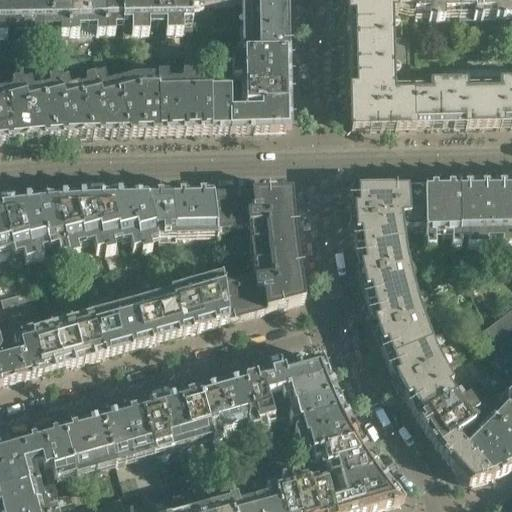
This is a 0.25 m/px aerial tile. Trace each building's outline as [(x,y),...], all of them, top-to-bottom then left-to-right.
[(14,28),(13,0),(0,0),(0,41),(5,41),(5,29),(14,28)] [(32,41),(31,0),(13,0),(14,28),(23,28),(23,41),(32,41)] [(50,28),(49,0),(31,0),(32,41),(41,40),(41,28),(50,28)] [(68,40),(67,0),(49,0),(50,28),(59,28),(59,40),(68,40)] [(86,27),(85,0),(67,0),(68,40),(77,40),(77,27),(86,27)] [(104,39),(103,0),(85,0),(86,27),(95,27),(95,39),(104,39)] [(121,27),(121,0),(103,0),(104,39),(113,39),(113,27),(121,27)] [(137,39),(136,0),(121,0),(121,27),(122,39),(137,39)] [(154,26),(153,0),(136,0),(137,39),(146,38),(145,26),(154,26)] [(171,38),(171,0),(153,0),(154,26),(163,26),(163,38),(171,38)] [(188,26),(188,21),(188,0),(171,0),(171,38),(180,38),(179,26),(188,26)] [(288,57),(288,27),(287,0),(188,0),(188,21),(196,21),(209,9),(241,8),(242,58),(244,58),(288,57)] [(405,82),(404,42),(397,42),(397,23),(401,23),(401,14),(413,14),(413,0),(347,0),(349,95),(350,135),(444,134),(442,81),(405,82)] [(437,24),(436,0),(413,0),(413,14),(414,25),(422,25),(421,17),(423,17),(423,13),(430,12),(430,25),(437,24)] [(459,16),(458,0),(436,0),(437,24),(444,24),(444,12),(451,12),(451,16),(459,16)] [(481,23),(481,15),(480,0),(458,0),(459,16),(468,16),(468,12),(473,12),(473,24),(481,23)] [(504,23),(503,0),(480,0),(481,15),(489,15),(489,11),(496,11),(496,23),(504,23)] [(511,0),(503,0),(504,23),(511,23),(510,11),(511,10),(511,0)] [(69,62),(68,48),(50,48),(51,63),(69,62)] [(138,60),(138,52),(122,52),(122,60),(138,60)] [(155,60),(155,52),(138,52),(138,60),(155,60)] [(289,73),(288,57),(244,58),(244,66),(232,66),(233,74),(289,73)] [(138,60),(122,60),(105,61),(108,70),(158,69),(158,60),(155,60),(138,60)] [(289,89),(289,73),(233,74),(233,82),(245,82),(245,90),(289,89)] [(211,139),(210,97),(209,91),(201,92),(201,79),(192,80),(194,139),(211,139)] [(511,132),(511,79),(442,81),(444,134),(511,132)] [(129,141),(115,92),(106,95),(102,80),(94,83),(110,142),(129,141)] [(176,140),(175,92),(167,92),(167,80),(158,81),(159,140),(176,140)] [(194,139),(192,80),(183,80),(183,92),(175,92),(176,140),(194,139)] [(110,142),(94,83),(93,81),(84,83),(88,97),(80,99),(92,142),(110,142)] [(159,140),(158,81),(112,82),(115,92),(129,141),(159,140)] [(73,142),(58,88),(57,84),(39,88),(42,98),(55,144),(73,142)] [(36,145),(21,90),(20,86),(12,88),(15,100),(6,103),(18,147),(36,145)] [(92,142),(80,99),(79,97),(70,100),(66,86),(58,88),(73,142),(92,142)] [(55,144),(42,98),(33,101),(29,88),(21,90),(36,145),(55,144)] [(289,108),(289,89),(245,90),(245,109),(261,109),(289,108)] [(230,139),(230,117),(229,97),(210,97),(211,139),(230,139)] [(18,147),(6,103),(6,101),(0,102),(0,148),(0,149),(18,147)] [(290,137),(289,108),(261,109),(261,116),(262,138),(290,137)] [(262,138),(261,116),(230,117),(230,139),(262,138)] [(493,241),(492,192),(475,193),(476,253),(485,253),(485,241),(493,241)] [(510,252),(509,192),(492,192),(493,241),(501,240),(501,252),(510,252)] [(459,241),(458,193),(424,194),(425,234),(426,254),(433,254),(433,258),(453,258),(453,253),(460,253),(459,241)] [(476,253),(475,193),(458,193),(459,241),(467,241),(467,253),(476,253)] [(425,234),(424,194),(351,195),(351,215),(352,227),(355,226),(356,236),(353,236),(357,265),(406,258),(404,247),(402,234),(425,234)] [(294,236),(291,197),(273,197),(269,196),(265,196),(262,198),(212,199),(216,236),(242,233),(241,231),(248,230),(250,247),(255,246),(256,257),(296,252),(294,236)] [(217,239),(216,236),(212,199),(171,200),(176,240),(217,239)] [(176,240),(171,200),(146,201),(156,241),(176,240)] [(121,242),(109,201),(91,202),(54,204),(71,263),(72,266),(81,264),(77,250),(85,248),(86,250),(95,248),(98,259),(106,256),(107,260),(116,257),(113,245),(121,242)] [(142,254),(128,201),(109,201),(121,242),(122,245),(131,243),(134,256),(142,254)] [(156,241),(146,201),(128,201),(142,254),(144,258),(153,255),(149,243),(156,241)] [(71,263),(54,204),(36,205),(49,253),(49,255),(58,253),(62,266),(71,263)] [(49,253),(36,205),(17,207),(0,210),(0,211),(12,253),(14,259),(23,256),(26,268),(34,266),(34,268),(43,265),(41,255),(49,253)] [(0,256),(12,253),(0,211),(0,256)] [(304,306),(299,277),(298,269),(296,252),(256,257),(258,268),(253,269),(255,285),(248,286),(248,284),(223,287),(228,327),(276,314),(279,314),(284,313),(287,311),(304,306)] [(220,263),(219,255),(198,255),(199,266),(220,263)] [(493,272),(493,256),(476,256),(476,273),(493,272)] [(415,298),(409,278),(407,267),(406,258),(357,265),(358,273),(360,284),(363,283),(365,293),(362,293),(367,311),(415,298)] [(164,271),(161,260),(145,265),(148,273),(148,275),(164,271)] [(148,273),(145,265),(145,263),(128,268),(130,277),(143,274),(148,273)] [(458,278),(458,267),(439,268),(440,279),(458,278)] [(167,281),(164,271),(148,275),(148,273),(143,274),(146,287),(167,281)] [(228,327),(223,287),(223,285),(193,294),(204,334),(228,327)] [(204,334),(193,294),(171,300),(172,302),(183,340),(204,334)] [(429,341),(422,324),(418,310),(415,298),(367,311),(372,328),(376,340),(379,339),(382,347),(379,348),(385,365),(431,348),(429,341)] [(183,340),(172,302),(132,313),(143,351),(183,340)] [(143,351),(132,313),(92,324),(102,362),(143,351)] [(508,363),(511,358),(511,314),(485,335),(508,363)] [(102,362),(92,324),(72,330),(82,368),(102,362)] [(82,368),(72,330),(52,335),(63,374),(82,368)] [(63,374),(52,335),(32,341),(43,379),(63,374)] [(43,379),(32,341),(32,340),(13,345),(15,356),(24,385),(43,379)] [(458,397),(436,358),(431,348),(385,365),(393,382),(399,394),(402,393),(406,401),(404,402),(417,424),(453,400),(458,397)] [(24,385),(15,356),(9,357),(8,362),(0,363),(0,390),(0,391),(24,385)] [(321,363),(260,380),(265,399),(281,395),(283,403),(290,400),(293,409),(335,398),(328,382),(321,363)] [(492,397),(504,385),(497,379),(485,391),(492,397)] [(273,425),(265,399),(260,380),(245,385),(258,433),(260,440),(268,437),(265,427),(273,425)] [(258,433),(245,385),(222,391),(233,428),(248,424),(247,427),(249,436),(258,433)] [(233,428),(222,391),(200,397),(212,440),(214,446),(223,443),(220,435),(218,432),(233,428)] [(212,440),(200,397),(161,408),(173,451),(212,440)] [(342,413),(341,413),(335,398),(293,409),(295,419),(288,421),(290,429),(299,426),(299,425),(342,413)] [(472,428),(467,420),(476,414),(466,401),(457,407),(453,400),(417,424),(427,439),(436,453),(451,442),(472,428)] [(173,451),(161,408),(142,414),(153,456),(173,451)] [(511,417),(509,414),(507,412),(493,426),(511,445),(511,417)] [(350,429),(342,413),(299,425),(299,426),(301,434),(293,436),(296,444),(350,429)] [(153,456),(142,414),(102,425),(114,467),(153,456)] [(114,467),(102,425),(83,430),(95,473),(114,467)] [(511,445),(493,426),(479,441),(511,473),(511,445)] [(358,444),(350,429),(296,444),(298,452),(308,449),(311,457),(358,444)] [(95,473),(83,430),(65,435),(76,476),(76,478),(95,473)] [(76,476),(65,435),(43,442),(52,475),(54,482),(76,476)] [(511,473),(479,441),(464,456),(493,484),(511,473)] [(52,475),(43,442),(0,453),(0,476),(29,469),(30,472),(42,468),(45,477),(52,475)] [(493,484),(464,456),(464,455),(451,442),(436,453),(437,454),(448,468),(456,478),(465,487),(468,490),(493,484)] [(368,459),(361,448),(358,444),(311,457),(313,465),(322,462),(325,471),(327,471),(368,459)] [(378,474),(368,459),(327,471),(330,479),(337,477),(339,485),(378,474)] [(264,479),(259,463),(243,468),(247,483),(264,479)] [(0,497),(34,488),(30,472),(29,469),(0,476),(0,497)] [(390,490),(378,474),(339,485),(344,503),(390,490)] [(314,511),(307,488),(299,490),(296,480),(288,482),(296,511),(314,511)] [(296,511),(288,482),(280,484),(283,495),(275,497),(279,511),(296,511)] [(331,511),(330,507),(325,489),(317,492),(315,486),(307,488),(314,511),(331,511)] [(0,511),(22,511),(39,507),(34,488),(0,497),(0,511)] [(386,511),(403,507),(400,503),(390,490),(344,503),(346,511),(386,511)] [(147,511),(166,507),(162,491),(143,497),(146,511),(147,511)] [(279,511),(275,497),(273,491),(266,493),(269,505),(254,509),(255,511),(279,511)] [(255,511),(254,509),(244,511),(238,511),(236,502),(228,504),(230,510),(230,511),(255,511)] [(346,511),(344,503),(330,507),(331,511),(346,511)]
